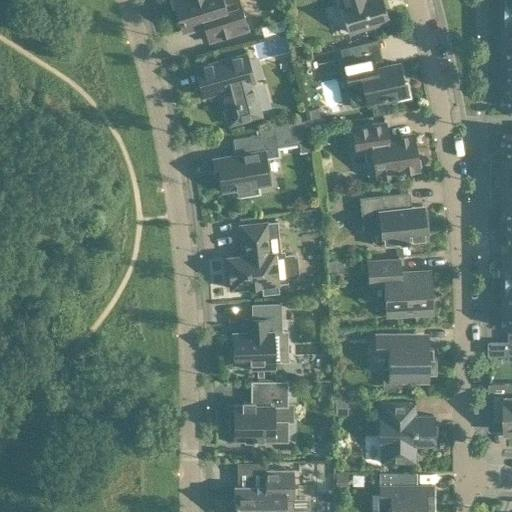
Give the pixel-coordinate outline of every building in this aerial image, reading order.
[(172,0),(182,30),(204,24),(209,40),(247,28),(238,0),(172,0)] [(342,0),(343,3),(340,4),(348,31),(389,19),(382,0),(342,0)] [(511,0),(500,0),(500,8),(511,8),(511,0)] [(504,18),(504,32),(511,32),(511,8),(500,8),(500,18),(504,18)] [(245,52),(215,60),(196,66),(203,94),(220,90),(225,108),(223,111),(225,117),(228,118),(229,123),(261,115),(252,81),(253,81),(245,52)] [(353,57),(343,60),(350,92),(363,89),(366,102),(370,101),(373,115),(390,112),(386,97),(390,96),(391,97),(394,96),(395,99),(410,96),(407,80),(403,81),(399,62),(383,65),(375,67),(372,53),(357,57),(353,57)] [(317,108),(309,109),(311,125),(320,123),(317,108)] [(236,154),(213,158),(215,173),(219,173),(222,189),(236,187),(238,195),(257,192),(258,192),(257,184),(270,182),(268,174),(265,156),(278,154),(277,146),(295,143),(297,151),(311,148),(307,118),(259,128),(259,133),(252,134),(233,137),(236,154)] [(385,122),(365,125),(353,127),(356,150),(363,149),(368,174),(387,171),(398,169),(398,172),(402,172),(402,171),(416,169),(419,164),(418,158),(416,158),(413,134),(387,139),(385,122)] [(501,171),(501,181),(511,180),(511,156),(504,157),(504,171),(501,171)] [(398,169),(387,171),(389,185),(404,183),(402,172),(398,172),(398,169)] [(504,191),(504,205),(511,204),(511,180),(501,181),(501,191),(504,191)] [(408,191),(388,193),(360,196),(363,229),(380,227),(382,244),(410,241),(409,238),(426,236),(426,234),(429,233),(428,218),(424,218),(423,204),(410,206),(408,191)] [(244,254),(227,256),(228,265),(227,265),(228,278),(229,278),(230,287),(248,286),(260,285),(260,284),(261,284),(262,294),(279,292),(278,283),(287,282),(287,278),(285,254),(284,250),(280,251),(277,220),(267,221),(259,222),(240,224),(242,246),(244,246),(244,254)] [(501,267),(501,277),(511,276),(511,252),(505,253),(505,267),(501,267)] [(394,312),(395,316),(405,315),(405,312),(432,311),(431,307),(435,307),(435,305),(434,293),(431,293),(429,271),(429,272),(399,273),(399,258),(368,260),(369,283),(385,283),(386,313),(394,312)] [(328,261),(329,272),(347,271),(346,259),(328,261)] [(505,287),(505,301),(511,301),(511,276),(501,277),(501,287),(505,287)] [(280,302),(272,303),(252,303),(252,317),(247,317),(247,331),(232,332),(233,348),(230,351),(230,357),(233,359),(233,362),(246,362),(246,365),(248,365),(248,368),(274,367),(273,332),(281,331),(280,302)] [(384,368),(384,385),(401,385),(401,380),(428,380),(428,372),(435,372),(435,356),(433,356),(433,346),(415,346),(415,334),(375,334),(375,353),(388,353),(389,368),(384,368)] [(511,340),(509,340),(489,340),(489,355),(509,355),(509,360),(511,360),(511,340)] [(287,380),(270,380),(250,380),(251,401),(243,401),(242,403),(233,403),(233,418),(230,418),(230,432),(233,432),(233,439),(273,439),(273,420),(292,420),(292,403),(287,403),(287,380)] [(511,395),(506,395),(506,392),(493,392),(493,421),(505,421),(505,430),(511,430),(511,435),(511,395)] [(335,396),(335,414),(348,414),(348,396),(335,396)] [(415,401),(389,401),(381,401),(381,414),(379,414),(379,444),(381,444),(381,461),(415,461),(415,444),(433,444),(433,435),(435,433),(435,425),(433,423),(433,414),(415,414),(415,401)] [(293,498),(293,468),(264,468),(264,484),(233,484),(233,511),(292,511),(293,498)] [(426,511),(426,499),(434,499),(433,484),(416,484),(416,471),(379,471),(379,499),(390,499),(389,511),(426,511)] [(347,472),(335,472),(335,488),(347,488),(347,472)]
